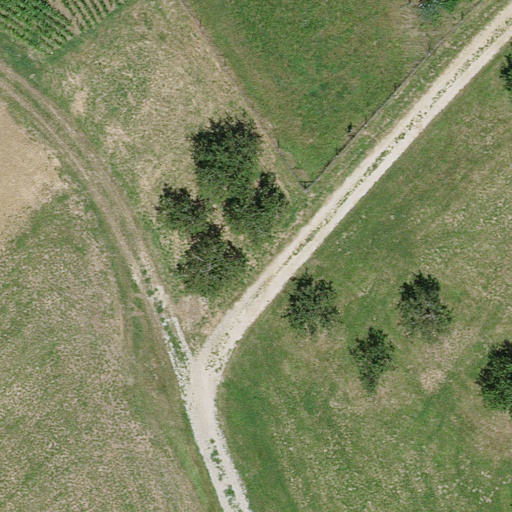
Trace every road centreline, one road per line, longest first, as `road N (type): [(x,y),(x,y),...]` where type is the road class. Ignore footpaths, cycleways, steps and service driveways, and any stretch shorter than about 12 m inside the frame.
road 1 (track): [(511,15),(461,62),(217,343),(189,393),(235,511)]
road 2 (track): [(0,76),(54,120),(123,227)]
road 3 (track): [(189,393),(123,227)]
